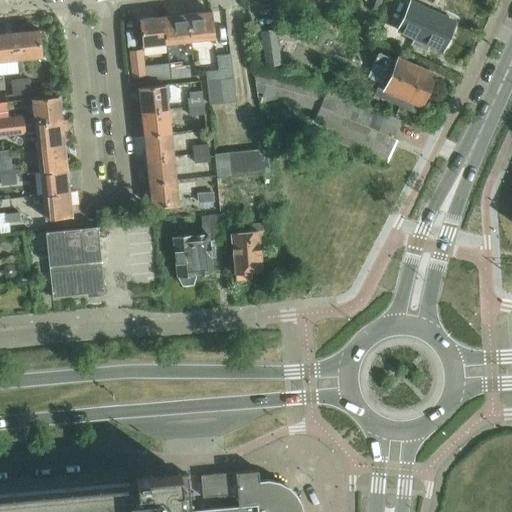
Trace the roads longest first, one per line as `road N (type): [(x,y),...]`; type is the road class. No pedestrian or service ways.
road 1 (residential): [(113,0),(130,199),(93,200),(76,0)]
road 2 (secondary): [(352,359),(309,373),(132,371),(0,383)]
road 3 (secondary): [(0,424),(352,398)]
road 4 (residential): [(0,339),(257,318)]
road 5 (tertiary): [(473,144),(423,229),(389,326)]
road 6 (tertiary): [(429,332),(427,313),(473,144)]
